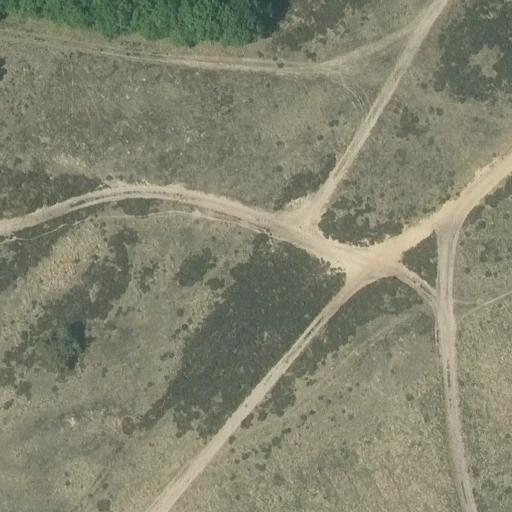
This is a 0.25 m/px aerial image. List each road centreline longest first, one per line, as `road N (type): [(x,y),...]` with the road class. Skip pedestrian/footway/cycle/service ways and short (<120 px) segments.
road 1 (track): [(511,162),(451,219),(398,247),(317,324),(150,511)]
road 2 (track): [(439,296),(415,276),(338,254),(260,216),(168,191),(0,224)]
road 3 (track): [(0,37),(177,68),(348,59),(422,31)]
road 4 (track): [(451,219),(439,296),(467,511)]
road 5 (track): [(441,0),(292,231)]
